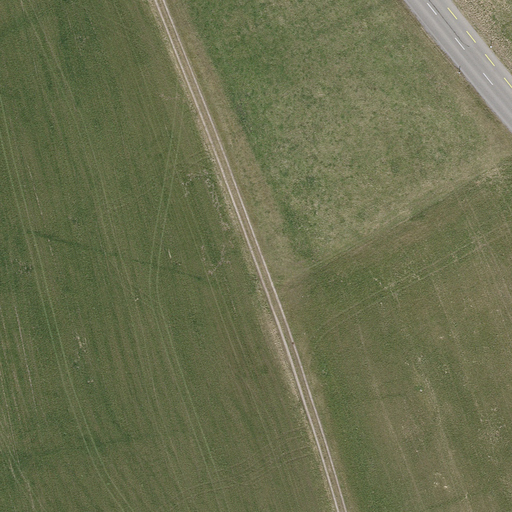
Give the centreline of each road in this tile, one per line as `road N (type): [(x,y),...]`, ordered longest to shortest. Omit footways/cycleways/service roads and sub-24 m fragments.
road 1 (track): [(336,511),(299,360),(155,0)]
road 2 (tertiary): [(511,96),(426,0)]
